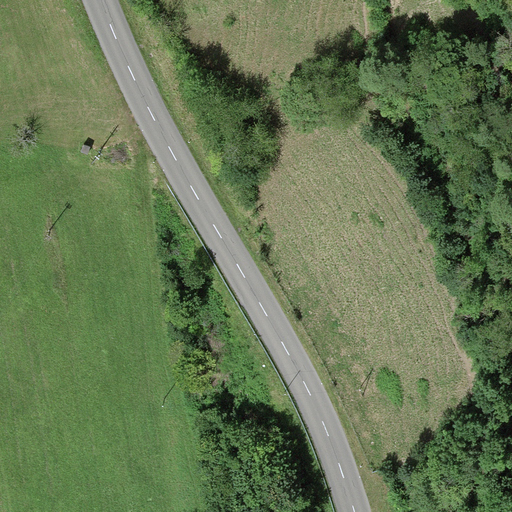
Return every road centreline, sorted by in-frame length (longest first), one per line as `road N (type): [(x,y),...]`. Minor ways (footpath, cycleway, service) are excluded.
road 1 (tertiary): [(101,0),(147,108),(310,394),(354,511)]
road 2 (track): [(160,327),(206,511)]
